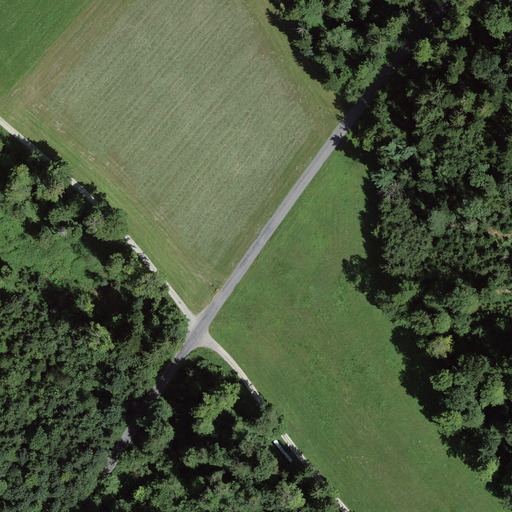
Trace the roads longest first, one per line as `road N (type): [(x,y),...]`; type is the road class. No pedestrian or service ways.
road 1 (unclassified): [(79,511),(213,307),(406,50),(454,0)]
road 2 (track): [(0,123),(92,202),(150,267),(347,511)]
